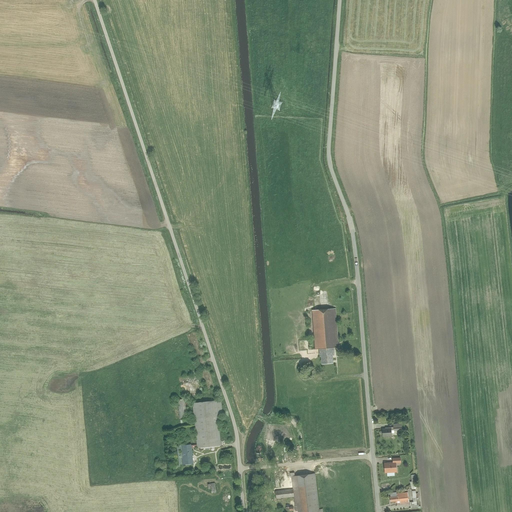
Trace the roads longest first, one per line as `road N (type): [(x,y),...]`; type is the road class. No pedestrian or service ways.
road 1 (unclassified): [(95,0),(236,431),(243,511)]
road 2 (unclassified): [(339,0),(328,151),(355,249),(378,511)]
